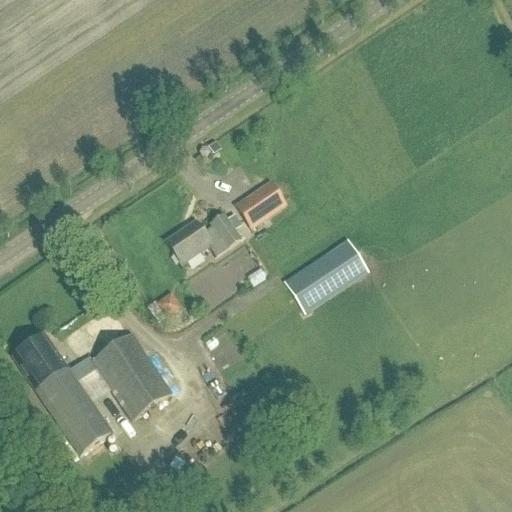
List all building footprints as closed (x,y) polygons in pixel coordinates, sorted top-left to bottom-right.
[(251,236),(287,212),(272,190),(236,214),(251,236)] [(241,245),(224,219),(210,228),(213,232),(204,238),(196,227),(167,247),(182,269),(208,251),(216,262),(241,245)] [(305,317),(368,276),(348,245),(285,287),(305,317)] [(162,329),(169,323),(158,307),(156,305),(149,311),(162,329)] [(172,399),(132,339),(92,365),(89,361),(65,377),(42,341),(12,361),(79,461),(109,441),(74,389),(97,373),(132,426),(172,399)] [(194,441),(186,448),(178,440),(172,445),(189,463),(202,450),(194,441)]
